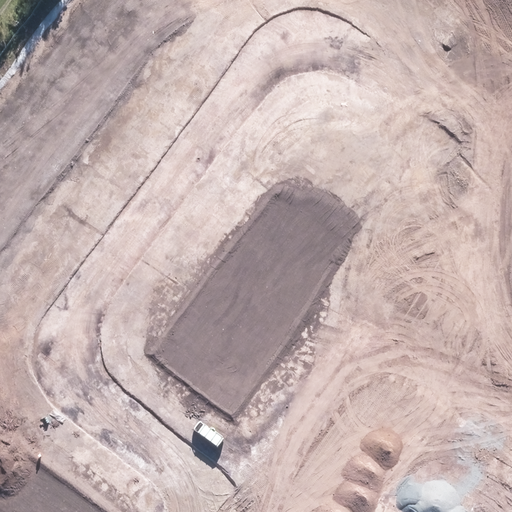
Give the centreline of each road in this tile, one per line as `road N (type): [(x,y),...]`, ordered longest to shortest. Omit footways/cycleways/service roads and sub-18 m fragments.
road 1 (residential): [(285,46),(261,60),(81,303),(70,343),(84,383),(183,468),(188,488)]
road 2 (residential): [(188,488),(273,450),(352,355),(391,356),(511,420)]
road 3 (residential): [(511,141),(342,50),(298,38),(285,46)]
